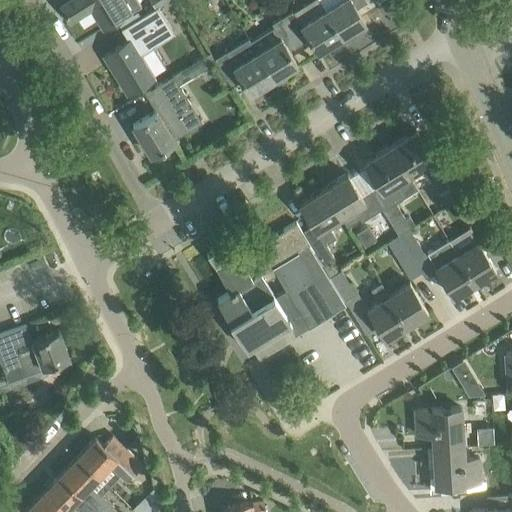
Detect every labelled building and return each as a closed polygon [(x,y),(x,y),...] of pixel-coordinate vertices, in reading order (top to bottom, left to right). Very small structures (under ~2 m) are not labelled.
[(69,0),(60,5),(70,21),(91,8),(103,28),(140,5),(137,0),(69,0)] [(293,9),(282,16),(299,43),(309,37),(317,50),(342,35),(319,0),(309,0),(293,10),(293,9)] [(319,0),(342,35),(365,21),(357,7),(367,1),(366,0),(319,0)] [(129,39),(104,54),(128,92),(155,75),(141,53),(175,32),(158,5),(121,27),(129,39)] [(274,25),(251,39),(274,77),(298,63),(289,49),(299,43),(282,16),(272,22),(274,25)] [(249,37),(215,58),(231,85),(242,78),(250,92),(274,77),(251,39),(250,40),(249,37)] [(160,106),(133,123),(151,153),(174,139),(174,137),(187,129),(177,113),(192,104),(179,83),(216,61),(210,51),(150,89),(160,106)] [(417,130),(391,145),(409,174),(417,188),(418,190),(432,181),(431,180),(451,167),(439,146),(430,152),(417,130)] [(379,183),(371,188),(398,233),(408,227),(415,223),(409,214),(405,217),(395,202),(417,188),(409,174),(391,145),(365,161),(379,183)] [(347,172),(324,187),(340,212),(353,204),(362,219),(382,207),(371,188),(361,194),(347,172)] [(313,224),(303,230),(322,262),(334,255),(325,242),(336,235),(326,220),(340,212),(324,187),(299,202),(313,224)] [(456,199),(470,221),(481,215),(467,193),(456,199)] [(252,345),(259,357),(348,304),(345,299),(331,277),(322,262),(297,220),(252,248),(260,260),(247,268),(230,239),(207,253),(230,290),(217,298),(229,318),(247,348),(252,345)] [(369,224),(356,232),(365,246),(377,239),(369,224)] [(408,227),(398,233),(412,255),(422,249),(408,227)] [(478,239),(456,252),(474,282),(496,269),(488,255),(500,248),(487,227),(475,234),(478,239)] [(412,255),(398,233),(388,239),(402,262),(412,255)] [(474,282),(456,252),(450,241),(428,254),(453,295),(474,282)] [(412,255),(402,262),(411,277),(421,270),(412,255)] [(342,270),(331,277),(345,299),(356,292),(342,270)] [(409,279),(388,292),(407,323),(428,310),(409,279)] [(407,323),(383,285),(372,291),(378,300),(367,307),(385,336),(407,323)] [(27,323),(0,333),(0,358),(7,379),(69,356),(59,328),(32,338),(27,323)] [(477,382),(466,388),(469,393),(483,392),(477,382)] [(435,432),(436,445),(463,443),(460,406),(415,408),(415,409),(417,409),(418,432),(417,432),(417,433),(435,432)] [(16,429),(15,410),(1,415),(7,432),(16,429)] [(95,435),(77,454),(99,475),(110,464),(126,479),(142,462),(112,434),(103,443),(95,435)] [(463,443),(436,445),(436,459),(434,459),(436,484),(481,481),(479,456),(463,457),(463,443)] [(60,472),(97,508),(101,511),(120,511),(101,492),(100,494),(90,484),(99,475),(77,454),(60,472)] [(60,472),(42,491),(64,511),(74,501),(85,511),(100,511),(96,508),(97,508),(60,472)] [(63,511),(64,511),(42,491),(25,509),(27,511),(63,511)] [(511,511),(511,493),(507,494),(508,507),(472,508),(472,509),(473,509),(472,511),(511,511)] [(137,504),(143,511),(144,511),(153,504),(144,495),(137,504)] [(221,506),(222,511),(265,511),(266,511),(264,498),(252,500),(221,506)]
